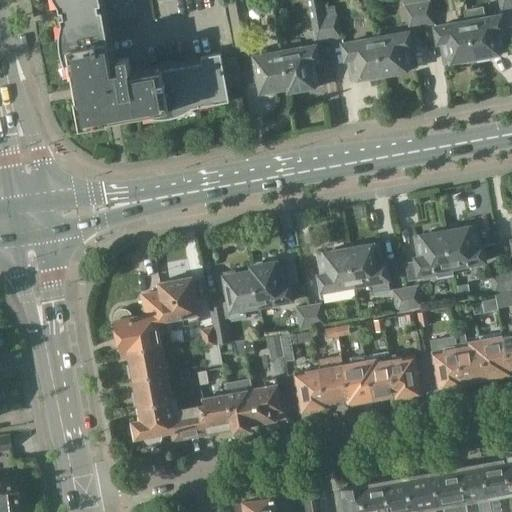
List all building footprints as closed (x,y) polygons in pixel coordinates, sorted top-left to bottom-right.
[(57,0),(59,7),(60,13),(63,12),(64,18),(61,19),(62,25),(64,35),(60,36),(60,38),(60,40),(60,42),(60,44),(60,46),(60,48),(60,49),(61,51),(61,53),(61,55),(62,57),(62,59),(63,61),(64,62),(64,64),(65,66),(70,65),(72,76),(71,76),(72,82),(74,82),(75,89),(83,88),(85,98),(82,98),(75,99),(79,121),(80,120),(83,125),(88,126),(88,127),(109,123),(108,116),(108,113),(117,111),(119,119),(137,116),(137,118),(143,117),(143,116),(154,114),(154,119),(156,119),(158,119),(161,119),(163,119),(165,119),(167,119),(169,118),(171,118),(173,117),(175,117),(177,116),(179,116),(180,115),(182,114),(184,114),(183,109),(194,107),(194,108),(200,106),(200,103),(214,101),(214,104),(230,101),(228,88),(241,85),(235,57),(222,60),(221,53),(201,57),(203,63),(174,68),(130,76),(129,71),(131,71),(129,58),(119,59),(121,71),(114,73),(108,44),(109,44),(103,11),(102,5),(100,0),(57,0)] [(244,0),(227,0),(237,51),(253,48),(244,0)] [(320,0),(310,0),(317,41),(330,39),(324,8),(322,8),(320,0)] [(428,0),(417,0),(417,2),(422,25),(433,23),(428,0)] [(511,0),(499,0),(501,12),(511,9),(511,0)] [(417,2),(405,4),(410,27),(422,25),(417,2)] [(135,5),(128,6),(130,18),(137,17),(135,5)] [(128,6),(122,8),(124,19),(130,18),(128,6)] [(334,6),(324,8),(330,39),(342,37),(338,15),(336,15),(334,6)] [(483,6),(466,9),(468,21),(475,60),(490,58),(489,55),(506,52),(502,31),(507,30),(504,14),(485,18),(483,6)] [(122,8),(116,9),(118,20),(124,19),(122,8)] [(116,9),(109,10),(111,21),(118,20),(116,9)] [(468,21),(434,27),(437,42),(441,42),(445,63),(461,60),(462,63),(475,60),(468,21)] [(409,31),(375,38),(384,77),(397,75),(397,72),(411,69),(407,48),(412,47),(409,31)] [(375,38),(342,44),(345,60),(349,59),(353,80),(368,77),(369,80),(384,77),(375,38)] [(318,46),(283,52),(290,90),(290,91),(292,91),(293,93),(305,91),(305,88),(322,85),(322,84),(320,85),(316,62),(320,61),(318,46)] [(267,49),(254,52),(261,92),(275,89),(275,92),(290,90),(283,52),(267,54),(267,49)] [(460,225),(445,228),(452,268),(488,262),(486,246),(481,246),(477,226),(460,229),(460,225)] [(434,271),(452,268),(445,228),(431,231),(431,234),(414,237),(418,257),(416,258),(417,262),(407,264),(410,281),(435,277),(434,271)] [(364,246),(363,243),(348,246),(356,285),(374,282),(375,292),(394,289),(392,278),(389,263),(384,264),(381,243),(364,246)] [(320,292),(356,285),(348,246),(334,249),(334,252),(318,255),(321,275),(317,276),(320,292)] [(252,266),(252,268),(259,306),(295,300),(292,284),(285,286),(283,274),(281,262),(284,262),(284,260),(267,263),(264,262),(257,263),(254,266),(252,266)] [(238,273),(224,276),(229,302),(222,304),(224,317),(231,316),(232,320),(245,318),(243,309),(259,306),(252,268),(238,270),(238,273)] [(511,269),(503,271),(507,292),(511,291),(511,269)] [(494,295),(507,292),(503,271),(491,273),(494,295)] [(162,282),(160,282),(162,293),(167,321),(182,318),(184,326),(200,324),(191,275),(178,277),(179,281),(163,284),(162,282)] [(407,289),(410,310),(421,308),(418,287),(407,289)] [(398,312),(410,310),(407,289),(394,291),(398,312)] [(150,295),(146,296),(150,314),(135,317),(133,317),(132,315),(132,313),(131,312),(130,311),(128,310),(127,309),(125,309),(123,309),(121,309),(120,309),(119,310),(118,311),(117,311),(116,313),(115,315),(115,316),(115,317),(114,317),(115,319),(120,348),(118,349),(119,353),(121,353),(122,357),(129,356),(129,353),(164,347),(159,322),(167,321),(162,293),(159,293),(160,296),(151,298),(150,295)] [(500,310),(498,299),(484,301),(486,312),(500,310)] [(214,327),(213,328),(217,347),(219,346),(229,344),(224,317),(222,304),(210,306),(214,327)] [(309,306),(313,328),(325,326),(321,304),(309,306)] [(301,330),(313,328),(309,306),(297,309),(301,330)] [(418,313),(420,326),(429,324),(427,312),(418,313)] [(406,315),(408,328),(417,326),(414,314),(406,315)] [(375,321),(377,333),(386,332),(384,319),(375,321)] [(347,326),(336,328),(338,338),(349,337),(347,326)] [(200,329),(204,349),(217,347),(213,328),(213,327),(200,329)] [(338,338),(336,328),(325,330),(327,340),(338,338)] [(468,343),(465,329),(456,330),(459,349),(465,381),(488,377),(481,341),(468,343)] [(480,336),(481,341),(488,377),(511,373),(510,369),(505,336),(504,331),(480,336)] [(289,332),(279,334),(283,357),(285,370),(295,368),(289,332)] [(243,341),(245,354),(254,352),(252,339),(243,341)] [(245,354),(243,341),(234,342),(236,355),(245,354)] [(219,346),(217,347),(204,349),(207,365),(222,363),(219,346)] [(129,353),(129,356),(131,365),(128,366),(130,378),(133,377),(168,372),(164,347),(129,353)] [(465,381),(459,349),(434,354),(441,390),(448,389),(450,391),(456,390),(459,387),(465,386),(465,381)] [(396,394),(390,358),(389,352),(366,356),(373,398),(396,394)] [(414,354),(390,358),(396,394),(397,398),(402,397),(406,399),(412,398),(414,395),(421,394),(414,354)] [(366,356),(352,359),(353,364),(342,366),(349,398),(349,402),(358,401),(362,403),(368,402),(371,398),(373,398),(366,356)] [(342,366),(321,370),(327,402),(349,398),(342,366)] [(327,406),(327,402),(321,370),(307,372),(306,367),(296,369),(297,374),(296,374),(303,411),(310,410),(313,412),(319,411),(321,407),(327,406)] [(183,386),(193,385),(190,368),(181,370),(183,386)] [(210,382),(208,370),(199,372),(201,384),(210,382)] [(133,377),(134,381),(136,393),(133,394),(135,406),(139,405),(139,406),(173,400),(168,372),(133,377)] [(265,387),(251,389),(257,422),(259,422),(262,424),(268,423),(271,420),(284,417),(277,379),(264,381),(265,387)] [(251,389),(228,393),(234,427),(235,434),(255,430),(254,423),(257,422),(251,389)] [(205,405),(197,407),(202,433),(221,429),(223,431),(229,430),(231,427),(234,427),(228,393),(204,397),(205,405)] [(139,406),(145,437),(146,439),(146,440),(147,442),(148,443),(150,444),(152,444),(154,445),(155,445),(157,444),(159,443),(160,442),(162,441),(162,440),(162,439),(163,437),(163,436),(163,435),(163,433),(186,429),(187,435),(202,433),(197,407),(179,410),(177,400),(173,400),(139,406)] [(0,451),(11,450),(9,436),(0,436),(0,451)] [(511,493),(506,460),(483,464),(490,498),(491,508),(492,511),(501,511),(499,496),(511,493)] [(483,464),(460,468),(467,502),(481,500),(483,509),(491,508),(490,498),(483,464)] [(441,507),(444,506),(445,511),(452,511),(452,505),(467,502),(460,468),(434,472),(441,507)] [(434,472),(407,477),(413,511),(441,507),(434,472)] [(413,511),(407,477),(385,482),(390,511),(413,511)] [(14,479),(0,480),(0,511),(17,511),(16,500),(17,500),(14,479)] [(390,511),(385,482),(361,486),(365,511),(390,511)] [(365,511),(361,486),(339,490),(343,511),(365,511)] [(236,511),(277,511),(276,506),(288,504),(288,496),(243,501),(243,504),(236,504),(236,511)] [(307,511),(320,511),(318,498),(306,500),(307,511)]
